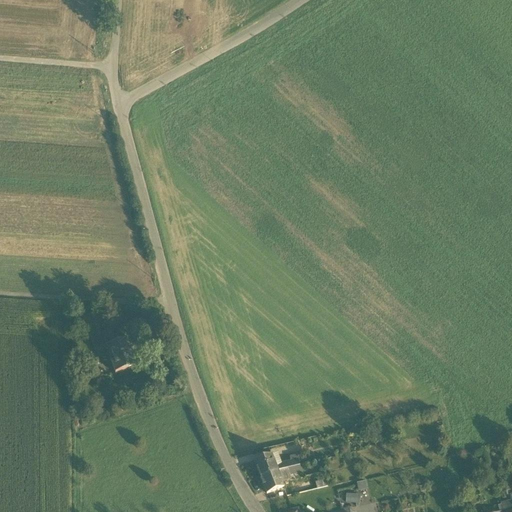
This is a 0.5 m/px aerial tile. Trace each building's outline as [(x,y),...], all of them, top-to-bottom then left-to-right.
[(101,334),(102,334),(94,313),(83,317),(90,338),(101,334)] [(124,326),(114,330),(118,344),(129,340),(124,326)] [(106,348),(118,344),(114,330),(102,334),(101,334),(106,348)] [(106,348),(101,334),(90,338),(95,352),(106,348)] [(106,348),(115,375),(138,367),(129,340),(118,344),(106,348)] [(281,464),(282,464),(277,454),(271,456),(276,467),(281,466),(281,464)] [(260,478),(277,472),(276,467),(271,456),(271,455),(254,462),(255,465),(260,478)] [(291,462),(292,468),(299,466),(296,456),(290,458),(291,462)] [(281,466),(276,467),(277,472),(287,469),(292,468),(291,462),(282,464),(281,464),(281,466)] [(289,476),(302,472),(301,466),(299,466),(292,468),(287,469),(289,476)] [(287,469),(277,472),(282,484),(290,480),(289,476),(287,469)] [(284,488),(282,484),(277,472),(260,478),(267,494),(284,488)] [(318,483),(319,489),(328,487),(326,481),(318,483)] [(366,482),(356,484),(358,492),(367,490),(366,482)] [(360,496),(346,495),(345,504),(360,505),(360,496)] [(478,503),(476,497),(469,499),(471,505),(478,503)] [(511,511),(511,500),(511,501),(511,503),(501,506),(502,511),(511,511)]
